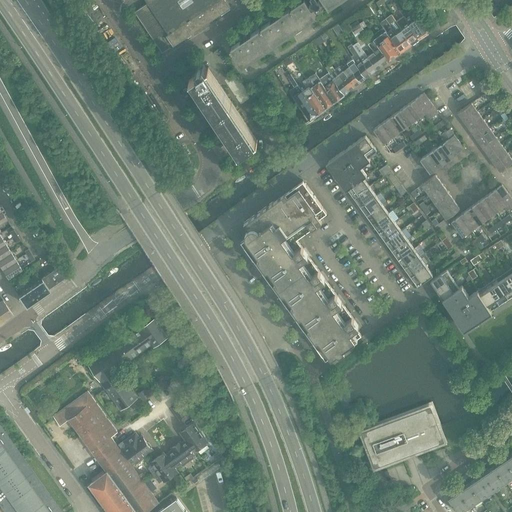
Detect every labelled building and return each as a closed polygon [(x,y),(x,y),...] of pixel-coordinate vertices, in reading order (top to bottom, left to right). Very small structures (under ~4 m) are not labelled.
[(146,0),(148,3),(135,12),(162,52),(170,47),(171,47),(170,46),(173,44),(173,45),(176,43),(231,7),(226,0),(146,0)] [(312,1),(312,2),(308,4),(305,0),(301,0),(230,48),(232,51),(241,65),(315,15),(320,12),(324,10),(329,6),(338,0),(311,0),(312,1)] [(408,13),(413,21),(409,23),(409,24),(419,38),(428,32),(429,31),(414,8),(408,13)] [(398,20),(399,19),(394,13),(391,15),(412,44),(419,38),(409,24),(404,27),(401,22),(401,23),(398,20)] [(391,15),(386,19),(406,48),(412,44),(391,15)] [(391,31),(387,34),(400,52),(406,48),(386,19),(380,24),(382,27),(386,24),(391,31)] [(352,29),(355,34),(364,29),(363,28),(367,26),(363,21),(360,23),(352,29)] [(339,24),(333,28),(337,35),(343,32),(339,24)] [(383,29),(372,37),(375,40),(374,40),(375,41),(389,60),(400,52),(387,34),(383,29)] [(320,36),(315,39),(319,45),(324,41),(320,36)] [(375,41),(368,45),(383,65),(389,60),(375,41)] [(351,56),(357,65),(365,78),(371,74),(362,61),(363,60),(359,55),(351,43),(347,46),(353,54),(351,56)] [(371,55),(368,57),(377,69),(383,65),(368,45),(362,49),(364,51),(367,49),(371,55)] [(363,60),(362,61),(371,74),(377,69),(368,57),(364,51),(359,55),(363,60)] [(350,62),(347,64),(360,82),(365,78),(357,65),(351,56),(351,55),(347,58),(350,62)] [(290,56),(282,61),(286,66),(294,61),(290,56)] [(196,69),(196,70),(198,73),(195,75),(194,74),(191,76),(192,77),(189,79),(190,80),(238,152),(238,153),(258,140),(257,139),(228,96),(216,79),(212,74),(208,68),(209,68),(208,67),(206,68),(204,64),(203,64),(203,65),(202,65),(201,66),(198,68),(196,69)] [(347,64),(342,68),(355,86),(360,82),(347,64)] [(326,68),(329,72),(344,95),(349,90),(335,70),(331,65),(326,68)] [(340,66),(335,70),(349,90),(355,86),(342,68),(341,68),(340,66)] [(218,76),(208,68),(213,75),(216,79),(218,76)] [(335,102),(344,95),(329,72),(319,79),(335,102)] [(306,79),(309,84),(325,108),(335,102),(319,79),(315,73),(306,79)] [(303,82),(307,87),(302,91),(318,114),(325,108),(309,84),(306,79),(303,82)] [(290,90),(310,120),(318,114),(302,91),(298,85),(290,90)] [(424,93),(415,99),(425,113),(429,119),(438,112),(430,101),(424,93)] [(415,99),(407,105),(417,118),(425,113),(415,99)] [(471,103),(458,112),(464,121),(477,111),(471,103)] [(407,105),(399,111),(409,124),(417,118),(407,105)] [(399,111),(390,117),(400,130),(409,124),(399,111)] [(477,111),(464,121),(470,129),(484,119),(477,111)] [(263,113),(254,119),(262,131),(267,128),(271,125),(263,113)] [(390,117),(382,123),(392,136),(400,130),(390,117)] [(490,128),(484,119),(470,129),(476,137),(490,128)] [(382,123),(374,129),(383,142),(392,136),(382,123)] [(432,123),(427,126),(432,133),(437,130),(432,123)] [(163,125),(157,129),(160,134),(167,130),(163,125)] [(441,135),(445,141),(455,154),(464,148),(450,128),(441,135)] [(490,128),(476,137),(482,146),(496,136),(490,128)] [(365,135),(356,141),(364,151),(368,157),(368,156),(377,150),(373,145),(365,135)] [(496,136),(482,146),(488,154),(502,144),(496,136)] [(363,178),(367,175),(361,167),(370,160),(368,156),(368,157),(364,151),(356,141),(326,163),(346,190),(348,189),(348,188),(353,185),(363,177),(363,178)] [(445,141),(437,147),(447,160),(455,154),(445,141)] [(502,144),(488,154),(494,163),(508,153),(502,144)] [(437,147),(429,153),(439,166),(447,160),(437,147)] [(429,153),(420,159),(430,172),(433,171),(439,166),(429,153)] [(511,159),(508,153),(494,163),(500,171),(511,162),(511,159)] [(386,174),(391,170),(387,164),(379,170),(383,176),(386,174)] [(391,170),(386,174),(393,183),(397,179),(391,170)] [(436,175),(422,184),(428,193),(442,183),(436,175)] [(348,188),(348,189),(346,190),(352,199),(359,194),(370,186),(363,178),(363,177),(353,185),(348,188)] [(397,179),(393,183),(399,191),(404,188),(397,179)] [(245,233),(245,234),(245,235),(246,236),(246,238),(247,238),(241,243),(326,361),(332,356),(332,357),(333,356),(338,352),(339,354),(345,350),(344,348),(355,339),(361,335),(361,334),(356,328),(359,326),(352,315),(343,302),(336,293),(326,279),(318,269),(309,256),(301,245),(297,239),(312,228),(322,221),(320,218),(327,213),(322,207),(306,184),(303,180),(285,193),(273,202),(244,223),(248,229),(247,230),(246,231),(246,232),(246,233),(245,233)] [(448,192),(442,183),(428,193),(434,201),(448,192)] [(511,198),(502,184),(493,191),(504,206),(507,211),(511,207),(511,198)] [(359,194),(352,199),(358,207),(365,202),(376,195),(370,186),(359,194)] [(493,191),(485,197),(496,212),(504,206),(493,191)] [(448,192),(434,201),(440,210),(454,200),(448,192)] [(365,202),(358,207),(365,216),(372,211),(382,204),(376,195),(365,202)] [(485,197),(477,203),(487,218),(496,212),(485,197)] [(460,209),(454,200),(440,210),(446,218),(460,209)] [(477,203),(468,209),(479,224),(487,218),(477,203)] [(372,211),(365,216),(371,225),(378,220),(388,212),(382,204),(372,211)] [(378,220),(371,225),(377,234),(384,229),(395,221),(399,218),(393,209),(388,212),(378,220)] [(463,213),(460,215),(471,230),(479,224),(468,209),(463,213)] [(460,215),(452,221),(462,236),(471,230),(460,215)] [(384,229),(377,234),(384,243),(391,237),(401,230),(395,221),(384,229)] [(391,237),(384,243),(390,251),(397,246),(407,239),(411,236),(405,227),(401,230),(391,237)] [(52,252),(47,244),(42,237),(37,239),(47,255),(52,252)] [(397,246),(390,251),(396,260),(403,255),(414,247),(407,239),(397,246)] [(5,243),(0,245),(0,257),(11,251),(5,243)] [(403,255),(396,260),(403,269),(410,264),(420,256),(414,247),(403,255)] [(16,260),(11,251),(0,257),(0,265),(2,269),(16,260)] [(479,254),(470,260),(474,265),(483,259),(479,254)] [(410,264),(403,269),(409,278),(416,272),(426,265),(420,256),(410,264)] [(53,257),(51,258),(57,268),(42,278),(18,295),(25,305),(26,304),(26,305),(35,299),(35,298),(36,300),(40,297),(39,296),(39,295),(39,296),(49,289),(49,288),(54,285),(54,284),(66,275),(60,266),(59,266),(53,257)] [(16,260),(2,269),(7,277),(21,269),(16,260)] [(409,278),(415,286),(417,285),(423,281),(433,274),(426,265),(416,272),(409,278)] [(447,269),(431,280),(437,289),(453,279),(447,269)] [(511,283),(505,273),(496,279),(505,293),(510,300),(511,298),(511,283)] [(224,279),(184,305),(201,334),(217,362),(261,339),(244,308),(237,297),(227,281),(225,278),(224,279)] [(453,279),(437,289),(443,298),(459,288),(459,287),(453,279)] [(496,279),(487,284),(496,299),(501,306),(510,300),(505,293),(496,279)] [(478,290),(480,294),(487,305),(490,310),(491,310),(492,312),(501,306),(496,299),(487,284),(478,290)] [(459,288),(443,298),(464,330),(492,312),(491,310),(490,310),(487,305),(480,294),(478,290),(469,296),(462,285),(459,287),(459,288)] [(3,300),(0,302),(0,314),(4,320),(12,314),(3,300)] [(132,328),(132,332),(133,334),(127,338),(138,354),(150,345),(152,347),(166,337),(153,320),(141,328),(140,326),(136,325),(132,328)] [(127,338),(89,365),(106,388),(121,377),(116,370),(138,354),(127,338)] [(261,339),(217,362),(232,392),(277,371),(261,339)] [(121,377),(106,388),(121,409),(137,398),(121,377)] [(144,389),(138,393),(143,400),(149,396),(144,389)] [(88,391),(81,396),(88,405),(91,409),(98,404),(88,391)] [(81,396),(53,416),(60,425),(69,418),(88,405),(81,396)] [(182,399),(171,407),(175,412),(185,404),(184,403),(182,399)] [(408,456),(407,454),(402,456),(375,466),(361,431),(431,404),(439,425),(445,440),(412,452),(413,455),(414,454),(417,453),(420,452),(421,451),(430,448),(431,448),(438,445),(439,445),(448,441),(441,425),(433,402),(358,430),(374,469),(376,469),(383,466),(385,465),(392,462),(394,462),(404,458),(408,456)] [(98,404),(91,409),(94,414),(100,422),(107,417),(98,404)] [(185,404),(175,412),(178,416),(188,409),(185,404)] [(431,404),(361,431),(375,466),(402,456),(407,454),(408,456),(411,455),(413,455),(412,452),(445,440),(439,425),(431,404)] [(88,405),(69,418),(75,427),(94,414),(91,409),(88,405)] [(188,409),(178,416),(182,421),(192,414),(188,409)] [(94,414),(75,427),(81,435),(100,422),(94,414)] [(107,417),(100,422),(105,429),(111,437),(117,432),(107,417)] [(105,429),(100,422),(81,435),(87,443),(105,429)] [(194,423),(181,432),(186,440),(187,440),(195,450),(197,449),(198,451),(207,444),(206,442),(207,441),(194,423)] [(61,511),(0,425),(0,504),(5,511),(61,511)] [(111,438),(111,437),(105,429),(87,443),(93,451),(111,438)] [(139,438),(136,433),(124,441),(128,447),(124,449),(133,462),(134,462),(136,464),(143,458),(141,457),(152,449),(151,447),(151,446),(149,442),(147,442),(143,436),(139,438)] [(111,438),(93,451),(98,459),(117,445),(111,438)] [(173,449),(167,454),(176,467),(181,463),(183,465),(194,457),(192,455),(197,452),(195,450),(187,440),(186,440),(181,443),(180,442),(175,446),(172,448),(173,449)] [(117,445),(98,459),(107,471),(116,483),(135,470),(127,458),(123,453),(117,445)] [(177,471),(175,468),(176,467),(167,454),(165,455),(164,453),(151,462),(152,465),(157,470),(153,473),(152,473),(153,474),(155,472),(161,481),(163,479),(164,481),(177,471)] [(511,453),(448,497),(458,511),(459,511),(511,476),(511,453)] [(148,467),(153,473),(157,470),(152,465),(148,467)] [(135,470),(116,483),(134,507),(152,494),(135,470)] [(107,471),(90,483),(111,511),(137,511),(134,507),(116,483),(107,471)] [(387,499),(391,498),(385,483),(382,484),(387,499)] [(152,494),(134,507),(137,511),(145,511),(159,502),(158,502),(155,498),(152,494)] [(186,511),(176,498),(156,511),(186,511)]
